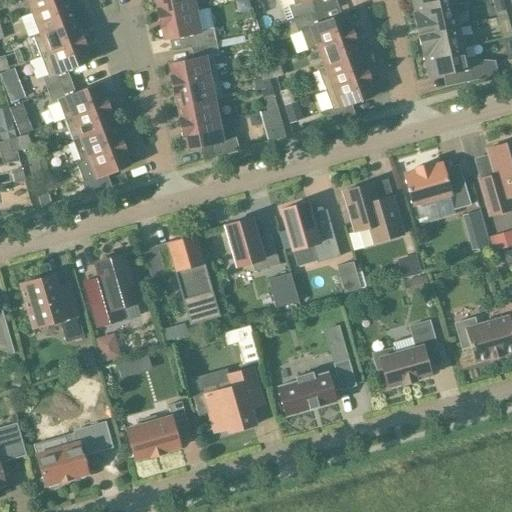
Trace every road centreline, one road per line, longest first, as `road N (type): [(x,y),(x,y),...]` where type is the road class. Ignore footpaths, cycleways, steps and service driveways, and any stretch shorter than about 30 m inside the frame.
road 1 (residential): [(511,386),(82,511)]
road 2 (residential): [(173,205),(423,135)]
road 3 (residential): [(173,205),(131,0)]
road 4 (residential): [(0,255),(173,205)]
road 5 (residential): [(423,135),(393,0)]
